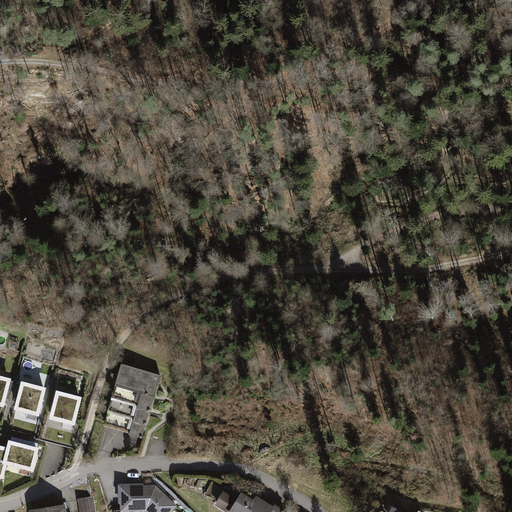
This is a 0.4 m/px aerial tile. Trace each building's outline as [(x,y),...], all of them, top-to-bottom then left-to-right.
[(160,377),(121,366),(104,427),(130,434),(129,437),(142,440),(160,377)] [(12,381),(0,377),(0,407),(5,409),(8,397),(10,397),(14,382),(12,382),(12,381)] [(48,390),(23,383),(22,384),(18,383),(14,399),(19,400),(16,412),(40,418),(48,390)] [(82,400),(56,393),(49,421),(74,428),(82,400)] [(40,449),(10,442),(8,450),(4,466),(8,467),(34,473),(40,449)] [(4,466),(8,450),(0,447),(0,479),(4,481),(8,467),(4,466)] [(144,485),(119,486),(121,511),(141,511),(146,511),(173,511),(178,508),(156,487),(145,487),(144,485)] [(236,499),(222,491),(213,504),(226,511),(282,511),(283,510),(273,504),(272,506),(255,495),(252,499),(241,491),(236,499)] [(93,496),(78,499),(79,511),(89,511),(95,511),(93,496)] [(67,511),(66,503),(29,509),(29,511),(67,511)]
